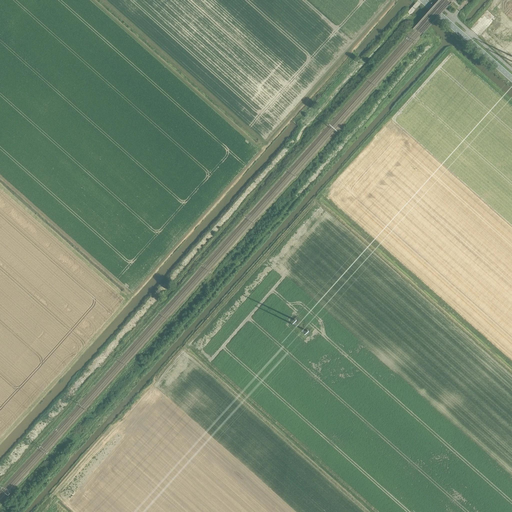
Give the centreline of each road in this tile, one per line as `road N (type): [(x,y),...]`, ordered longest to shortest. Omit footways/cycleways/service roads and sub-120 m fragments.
road 1 (track): [(1,511),(23,505),(429,49),(431,34),(408,14)]
road 2 (track): [(0,481),(421,0)]
